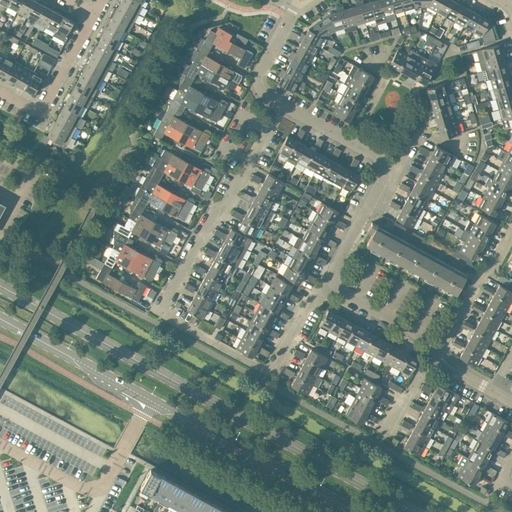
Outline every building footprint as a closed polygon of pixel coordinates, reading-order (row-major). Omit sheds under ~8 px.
[(10,0),(7,6),(17,11),(23,0),(10,0)] [(23,0),(17,11),(26,17),(35,1),(33,0),(23,0)] [(121,0),(120,3),(139,14),(142,7),(141,6),(143,0),(121,0)] [(359,1),(365,22),(375,19),(370,2),(363,4),(362,0),(359,1)] [(370,2),(375,19),(376,25),(386,22),(379,0),(375,0),(376,0),(370,2)] [(379,0),(386,22),(396,19),(394,13),(390,0),(379,0)] [(390,0),(394,13),(404,11),(400,0),(390,0)] [(400,0),(404,11),(414,8),(420,7),(420,0),(400,0)] [(420,0),(420,7),(427,7),(436,12),(442,0),(420,0)] [(442,0),(436,12),(445,17),(454,1),(452,0),(442,0)] [(26,17),(36,22),(44,6),(35,1),(26,17)] [(350,8),(355,25),(365,22),(359,1),(355,2),(356,6),(350,8)] [(454,1),(445,17),(454,22),(464,3),(461,1),(459,4),(454,1)] [(112,11),(128,20),(134,23),(139,14),(120,3),(116,9),(114,8),(112,11)] [(464,3),(454,22),(463,26),(472,11),(466,8),(468,4),(464,3)] [(36,22),(45,27),(54,11),(44,6),(36,22)] [(339,7),(345,28),(346,32),(356,29),(355,25),(350,8),(344,9),(343,6),(339,7)] [(321,20),(330,34),(335,31),(345,28),(339,7),(336,8),(336,12),(330,13),(321,20)] [(45,27),(55,32),(63,16),(54,11),(45,27)] [(109,22),(123,30),(128,20),(112,11),(110,15),(113,16),(109,22)] [(472,11),(463,26),(472,31),(482,12),(479,11),(477,14),(472,11)] [(482,12),(472,31),(481,36),(484,44),(495,41),(490,21),(484,17),(486,14),(482,12)] [(53,36),(64,42),(67,38),(65,37),(73,22),(63,16),(55,32),(53,36)] [(300,36),(319,47),(324,37),(330,34),(321,20),(308,29),(305,35),(302,33),(300,36)] [(102,30),(118,39),(123,30),(109,22),(106,28),(104,27),(102,30)] [(249,25),(245,32),(251,35),(254,28),(249,25)] [(201,39),(199,43),(210,49),(213,43),(226,50),(231,42),(228,40),(229,38),(231,37),(233,38),(234,36),(219,27),(216,33),(210,30),(205,40),(203,39),(201,39)] [(99,41),(113,49),(118,39),(102,30),(100,34),(102,35),(99,41)] [(298,47),(314,56),(319,47),(300,36),(298,40),(301,41),(298,47)] [(231,42),(226,50),(240,57),(236,64),(244,68),(252,53),(234,43),(236,41),(235,39),(233,38),(231,37),(229,38),(228,40),(231,42)] [(91,49),(113,61),(118,51),(113,49),(99,41),(96,47),(93,46),(91,49)] [(199,50),(194,60),(215,71),(220,63),(216,61),(217,61),(206,56),(210,49),(199,43),(197,47),(197,49),(199,50)] [(476,51),(479,61),(505,54),(504,50),(500,51),(498,44),(476,51)] [(290,54),(309,64),(314,56),(298,47),(295,52),(292,51),(290,54)] [(389,64),(398,70),(407,53),(398,48),(389,64)] [(89,60),(108,70),(113,61),(91,49),(90,53),(92,54),(89,60)] [(40,59),(52,65),(55,59),(43,53),(40,59)] [(398,70),(407,74),(416,58),(407,53),(398,70)] [(288,65),(304,73),(309,64),(290,54),(288,57),(292,59),(288,65)] [(407,74),(416,79),(427,59),(419,54),(416,58),(407,74)] [(479,61),(482,71),(504,64),(502,58),(506,57),(505,54),(479,61)] [(0,64),(0,73),(6,77),(14,61),(5,56),(0,64)] [(220,63),(215,71),(238,84),(242,75),(223,65),(224,63),(223,61),(219,59),(218,59),(217,61),(216,61),(220,63)] [(416,79),(426,84),(437,64),(427,59),(416,79)] [(81,68),(103,80),(108,70),(89,60),(85,66),(83,65),(81,68)] [(185,69),(183,73),(193,79),(197,73),(207,78),(210,80),(215,71),(194,60),(192,63),(185,69)] [(6,77),(15,82),(24,66),(14,61),(6,77)] [(484,81),(490,79),(511,73),(509,69),(506,70),(504,64),(482,71),(484,81)] [(280,72),(299,82),(304,73),(288,65),(285,70),(282,69),(280,72)] [(352,76),(369,85),(374,76),(353,65),(348,74),(352,76)] [(15,82),(25,87),(33,72),(24,66),(15,82)] [(78,79),(97,89),(103,80),(81,68),(79,71),(82,73),(78,79)] [(207,78),(206,80),(206,82),(210,84),(212,84),(213,82),(233,92),(238,84),(215,71),(210,80),(207,78)] [(25,87),(35,93),(43,77),(33,72),(25,87)] [(278,83),(294,92),(299,82),(280,72),(279,75),(282,77),(278,83)] [(181,83),(178,90),(199,101),(203,93),(190,85),(193,79),(183,73),(180,78),(181,83)] [(490,79),(493,89),(510,84),(508,78),(511,77),(511,73),(490,79)] [(347,85),(364,94),(369,85),(352,76),(347,85)] [(71,87),(92,99),(97,89),(78,79),(75,85),(73,84),(71,87)] [(427,89),(430,99),(448,94),(445,83),(427,89)] [(493,89),(496,99),(511,93),(511,89),(511,90),(510,84),(493,89)] [(342,94),(359,103),(364,94),(347,85),(342,94)] [(68,98),(82,105),(87,108),(92,99),(71,87),(69,90),(71,92),(68,98)] [(166,103),(177,109),(181,103),(191,108),(194,110),(199,101),(178,90),(172,99),(170,98),(168,99),(166,103)] [(203,93),(199,101),(221,114),(227,103),(227,101),(223,99),(221,100),(220,102),(203,93)] [(511,93),(496,99),(498,109),(511,104),(511,93)] [(338,103),(354,112),(359,103),(342,94),(338,103)] [(430,99),(433,109),(451,103),(448,94),(430,99)] [(60,106),(77,115),(82,105),(68,98),(65,104),(62,103),(60,106)] [(191,108),(190,110),(190,112),(194,114),(196,114),(197,112),(216,122),(221,114),(199,101),(194,110),(191,108)] [(161,120),(182,131),(187,123),(174,115),(177,109),(166,103),(164,107),(164,109),(166,110),(161,120)] [(332,113),(349,121),(354,112),(338,103),(332,113)] [(433,109),(436,118),(453,113),(451,103),(433,109)] [(511,104),(498,109),(501,118),(511,115),(511,104)] [(58,117),(77,127),(82,118),(77,115),(60,106),(59,109),(61,111),(58,117)] [(489,118),(487,112),(478,115),(479,120),(489,118)] [(436,118),(439,128),(456,123),(453,113),(436,118)] [(511,115),(501,118),(504,129),(511,126),(511,115)] [(50,125),(71,137),(77,127),(58,117),(54,123),(52,122),(50,125)] [(178,140),(182,131),(161,120),(156,129),(154,128),(152,129),(150,132),(151,134),(161,139),(164,133),(174,138),(175,138),(178,140)] [(182,131),(205,144),(211,133),(210,131),(206,129),(204,129),(203,131),(187,123),(182,131)] [(439,128),(442,138),(459,133),(456,123),(439,128)] [(61,144),(66,146),(71,137),(50,125),(48,128),(51,130),(47,136),(54,140),(53,143),(59,146),(61,144)] [(181,141),(200,152),(205,144),(182,131),(178,140),(175,138),(174,138),(173,140),(174,142),(178,144),(180,144),(181,141)] [(288,157),(296,141),(287,136),(278,152),(288,157)] [(295,165),(296,162),(305,146),(296,141),(288,157),(286,161),(295,165)] [(296,162),(305,167),(314,151),(305,146),(296,162)] [(431,155),(447,164),(451,167),(456,157),(436,146),(431,155)] [(164,149),(160,158),(182,170),(187,162),(190,163),(191,161),(191,159),(187,157),(185,158),(184,160),(164,149)] [(305,167),(314,172),(323,156),(314,151),(305,167)] [(511,154),(508,152),(503,161),(511,166),(511,154)] [(426,164),(442,173),(447,164),(431,155),(426,164)] [(153,166),(150,172),(161,178),(164,171),(174,177),(175,177),(178,178),(182,170),(160,158),(157,156),(151,166),(153,166)] [(314,172),(323,177),(332,160),(323,156),(314,172)] [(323,177),(332,182),(341,165),(332,160),(323,177)] [(511,166),(503,161),(498,170),(511,178),(511,166)] [(187,162),(182,170),(205,182),(211,172),(210,170),(206,168),(205,168),(203,170),(190,163),(187,162)] [(421,173),(437,182),(442,173),(426,164),(421,173)] [(332,182),(341,186),(350,170),(341,165),(332,182)] [(178,178),(175,177),(174,177),(173,179),(174,181),(178,183),(180,182),(181,180),(192,186),(190,190),(199,194),(205,182),(182,170),(178,178)] [(341,186),(351,192),(359,175),(350,170),(341,186)] [(511,178),(498,170),(493,179),(511,189),(511,185),(510,184),(511,181),(511,178)] [(146,176),(141,186),(166,200),(171,191),(157,184),(161,178),(150,172),(147,177),(146,176)] [(263,183),(279,192),(284,182),(268,173),(263,183)] [(416,182),(432,191),(437,182),(421,173),(416,182)] [(483,185),(488,188),(504,197),(507,191),(510,193),(511,189),(493,179),(488,176),(483,185)] [(464,187),(468,189),(473,180),(469,178),(464,187)] [(411,191),(427,200),(432,191),(416,182),(411,191)] [(258,192),(274,201),(279,192),(263,183),(258,192)] [(136,196),(134,201),(145,207),(148,201),(158,207),(161,208),(166,200),(141,186),(135,195),(136,196)] [(488,188),(483,197),(502,207),(504,204),(501,202),(504,197),(488,188)] [(171,191),(166,200),(189,212),(195,202),(194,200),(190,198),(188,198),(187,200),(171,191)] [(406,200),(423,209),(427,200),(411,191),(406,200)] [(253,201),(269,209),(274,201),(258,192),(253,201)] [(478,206),(494,215),(497,209),(500,211),(502,207),(483,197),(478,206)] [(158,207),(157,209),(158,210),(162,213),(163,212),(164,210),(184,221),(189,212),(166,200),(161,208),(158,207)] [(401,209),(418,218),(423,209),(406,200),(401,209)] [(134,208),(129,218),(150,230),(154,221),(141,214),(145,207),(134,201),(131,206),(132,207),(134,208)] [(248,210),(269,221),(274,212),(269,209),(253,201),(248,210)] [(317,212),(333,221),(338,212),(322,203),(317,212)] [(396,218),(413,227),(418,218),(401,209),(396,218)] [(243,218),(264,230),(269,221),(248,210),(243,218)] [(312,221),(328,230),(333,221),(317,212),(312,221)] [(479,214),(474,223),(493,234),(495,230),(492,229),(495,223),(479,214)] [(117,223),(114,229),(128,237),(132,231),(142,236),(145,238),(150,230),(129,218),(124,227),(117,223)] [(238,228),(254,237),(259,227),(243,218),(238,228)] [(154,221),(150,230),(172,242),(178,231),(178,230),(174,227),(172,228),(171,230),(154,221)] [(307,230),(323,239),(328,230),(312,221),(307,230)] [(464,229),(469,232),(485,241),(488,235),(491,237),(493,234),(474,223),(469,221),(464,229)] [(366,245),(456,294),(467,274),(378,225),(372,222),(367,230),(372,233),(366,245)] [(231,228),(226,238),(247,249),(252,240),(231,228)] [(114,245),(112,248),(133,259),(138,251),(125,243),(128,237),(114,229),(114,245)] [(142,236),(141,238),(141,240),(145,242),(147,242),(148,240),(168,251),(172,242),(150,230),(145,238),(142,236)] [(302,239),(318,248),(323,239),(307,230),(302,239)] [(469,232),(464,241),(483,252),(485,248),(482,247),(485,241),(469,232)] [(297,248),(314,257),(318,248),(302,239),(298,237),(293,245),(297,248)] [(226,238),(221,247),(242,258),(247,249),(226,238)] [(460,257),(467,261),(471,263),(473,258),(475,259),(478,253),(481,255),(483,252),(464,241),(460,250),(455,248),(452,253),(454,254),(460,257)] [(216,256),(232,265),(237,267),(242,258),(221,247),(216,256)] [(101,261),(112,267),(115,261),(126,266),(129,268),(133,259),(112,248),(107,258),(105,256),(103,257),(101,261)] [(292,257),(309,266),(314,257),(297,248),(292,257)] [(138,251),(133,259),(156,272),(162,261),(161,259),(157,257),(156,258),(154,260),(138,251)] [(96,278),(117,290),(122,281),(109,273),(112,267),(101,261),(90,255),(87,262),(101,269),(96,278)] [(211,265),(228,274),(232,265),(216,256),(211,265)] [(288,266),(304,275),(309,266),(292,257),(288,266)] [(126,266),(124,268),(125,270),(129,272),(131,272),(132,270),(151,280),(156,272),(133,259),(129,268),(126,266)] [(206,274),(223,282),(228,274),(211,265),(206,274)] [(282,275),(299,284),(304,275),(288,266),(282,275)] [(202,282),(218,291),(223,282),(206,274),(202,282)] [(497,280),(505,284),(508,279),(500,274),(497,280)] [(270,285),(286,294),(292,285),(275,276),(270,285)] [(131,301),(135,304),(137,303),(147,286),(139,281),(135,288),(122,281),(117,290),(132,298),(131,300),(131,301)] [(197,291),(213,300),(218,291),(202,282),(197,291)] [(494,294),(510,303),(511,299),(511,291),(499,284),(494,294)] [(265,294),(282,303),(286,294),(270,285),(265,294)] [(192,300),(208,309),(213,300),(197,291),(192,300)] [(260,303),(277,312),(282,303),(265,294),(260,303)] [(489,303),(505,312),(510,303),(494,294),(489,303)] [(187,310),(203,318),(203,319),(208,309),(192,300),(187,310)] [(256,312),(272,321),(277,312),(260,303),(256,312)] [(484,312),(501,320),(505,312),(489,303),(484,312)] [(319,326),(328,331),(337,315),(328,310),(319,326)] [(251,321),(267,330),(272,321),(256,312),(251,321)] [(479,321),(496,329),(501,320),(484,312),(479,321)] [(328,331),(337,336),(346,320),(337,315),(328,331)] [(337,336),(346,341),(355,325),(346,320),(337,336)] [(246,330),(262,339),(267,330),(251,321),(246,330)] [(475,330),(491,338),(496,329),(479,321),(475,330)] [(346,341),(355,346),(364,330),(355,325),(346,341)] [(241,339),(257,348),(262,339),(246,330),(241,339)] [(355,346),(364,351),(373,335),(364,330),(355,346)] [(470,338),(486,347),(491,338),(475,330),(470,338)] [(364,351),(373,356),(382,340),(373,335),(364,351)] [(465,347),(481,356),(486,347),(470,338),(465,347)] [(236,348),(252,357),(257,348),(241,339),(236,348)] [(373,356),(382,361),(391,344),(382,340),(373,356)] [(382,361),(391,366),(400,349),(391,344),(382,361)] [(460,357),(476,366),(481,356),(465,347),(460,357)] [(306,358),(322,367),(327,358),(311,349),(306,358)] [(391,366),(400,370),(409,354),(400,349),(391,366)] [(400,370),(409,376),(418,359),(409,354),(400,370)] [(301,367),(317,376),(322,367),(306,358),(301,367)] [(296,376),(312,385),(313,385),(317,387),(322,378),(317,376),(301,367),(296,376)] [(291,385),(307,394),(312,385),(296,376),(291,385)] [(360,388),(376,397),(381,387),(365,378),(360,388)] [(331,383),(326,392),(330,394),(335,385),(331,383)] [(438,383),(433,393),(454,404),(459,395),(454,392),(438,383)] [(355,397),(371,405),(376,397),(360,388),(355,397)] [(428,402),(444,411),(449,413),(454,404),(433,393),(428,402)] [(28,405),(12,396),(6,407),(11,410),(22,416),(28,405)] [(350,406),(366,414),(371,405),(355,397),(350,406)] [(423,411),(439,419),(444,411),(428,402),(423,411)] [(460,411),(465,414),(468,408),(463,405),(460,411)] [(345,415),(361,424),(366,414),(350,406),(345,415)] [(418,419),(435,428),(439,419),(423,411),(418,419)] [(487,422),(503,431),(508,422),(492,413),(487,422)] [(413,428),(430,437),(435,428),(418,419),(413,428)] [(482,431),(498,440),(503,431),(487,422),(482,431)] [(409,437),(425,446),(430,437),(413,428),(409,437)] [(477,440),(493,449),(498,440),(482,431),(477,440)] [(403,447),(419,456),(420,456),(425,446),(409,437),(403,447)] [(472,449),(489,458),(493,449),(477,440),(472,449)] [(467,458),(484,467),(489,458),(472,449),(467,458)] [(463,467),(479,476),(484,467),(467,458),(462,455),(457,464),(463,467)] [(457,476),(474,485),(479,476),(463,467),(457,476)] [(151,469),(141,488),(150,493),(160,474),(151,469)] [(160,474),(150,493),(160,498),(170,479),(160,474)] [(170,479),(160,498),(169,503),(179,484),(170,479)] [(179,484),(169,503),(179,508),(189,490),(179,484)] [(189,490),(179,508),(185,511),(188,511),(198,495),(189,490)] [(198,495),(188,511),(201,511),(208,500),(198,495)] [(208,500),(201,511),(213,511),(217,505),(208,500)]
